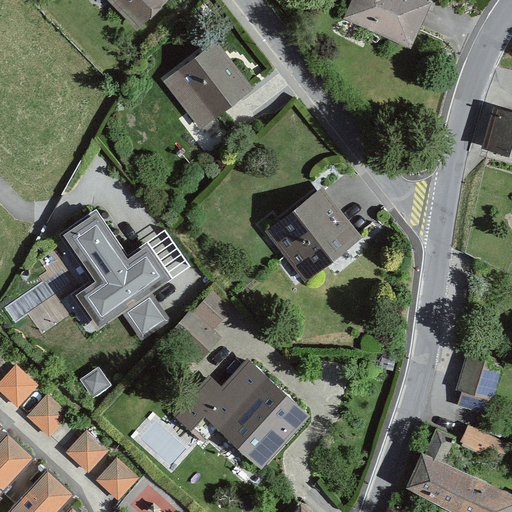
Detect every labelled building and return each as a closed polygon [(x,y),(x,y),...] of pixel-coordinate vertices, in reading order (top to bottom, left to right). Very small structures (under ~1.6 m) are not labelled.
[(174,0),(105,0),(142,35),(175,1),(174,0)] [(359,0),(348,27),(413,53),(431,9),(409,0),(359,0)] [(217,47),(164,86),(200,134),(252,95),(217,47)] [(511,118),(494,113),(483,155),(511,162),(511,118)] [(322,193),(266,236),(305,287),(361,244),(322,193)] [(98,211),(59,238),(95,289),(72,305),(96,339),(175,283),(147,244),(130,255),(98,211)] [(195,308),(172,334),(203,361),(223,336),(195,308)] [(469,352),(459,386),(479,389),(488,356),(469,352)] [(18,363),(0,381),(0,385),(21,404),(40,384),(18,363)] [(228,397),(211,382),(187,408),(262,475),(308,423),(250,372),(228,397)] [(48,393),(30,415),(53,434),(71,411),(48,393)] [(472,423),(462,441),(504,460),(510,441),(472,423)] [(87,429),(69,449),(90,469),(109,449),(87,429)] [(424,457),(410,486),(463,511),(511,511),(511,501),(438,467),(451,440),(438,434),(427,458),(424,457)] [(0,500),(33,464),(8,442),(0,451),(0,500)] [(119,456),(99,478),(123,499),(142,477),(119,456)] [(63,511),(74,499),(49,477),(17,511),(63,511)]
